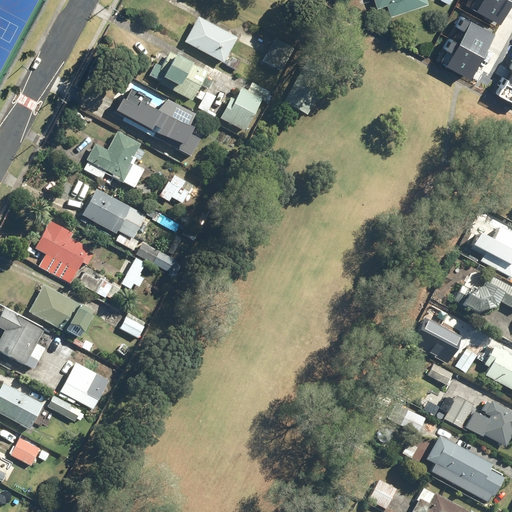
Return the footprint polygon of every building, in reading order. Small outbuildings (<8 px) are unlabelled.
[(374,0),(377,7),(386,3),(390,15),(428,2),(426,0),(374,0)] [(476,0),(471,9),(496,22),(507,0),(476,0)] [(237,38),(198,17),(184,42),(223,63),(237,38)] [(448,51),(441,63),(465,76),(489,32),(460,17),(454,27),(459,30),(453,41),(447,38),(442,48),(448,51)] [(293,48),(275,39),(263,61),(281,71),(293,48)] [(167,56),(162,53),(149,75),(160,81),(159,83),(191,101),(200,84),(209,89),(213,81),(205,76),(207,71),(199,67),(199,68),(191,63),(192,63),(175,54),(175,55),(169,52),(167,56)] [(242,61),(229,54),(223,64),(237,71),(242,61)] [(303,61),(284,96),(306,108),(326,73),(303,61)] [(511,62),(496,92),(511,100),(511,62)] [(235,100),(231,97),(220,118),(244,131),(261,99),(265,101),(270,92),(251,83),(247,91),(241,87),(235,100)] [(121,99),(115,110),(151,129),(184,145),(187,141),(189,142),(183,152),(191,156),(207,124),(193,117),(195,114),(167,99),(160,106),(149,101),(150,99),(130,89),(124,101),(121,99)] [(215,97),(206,92),(205,94),(200,91),(197,97),(202,100),(198,108),(207,112),(215,97)] [(140,144),(117,131),(107,150),(95,144),(86,160),(113,174),(111,177),(122,183),(123,182),(134,188),(144,170),(133,164),(135,159),(139,161),(144,152),(137,149),(140,144)] [(192,185),(174,175),(170,183),(168,182),(164,190),(163,189),(159,196),(169,201),(171,197),(182,203),(192,185)] [(96,189),(81,215),(116,234),(117,231),(120,232),(115,241),(133,250),(138,241),(133,238),(145,216),(96,189)] [(49,221),(34,248),(45,254),(38,266),(70,283),(81,262),(87,265),(93,254),(87,251),(89,248),(70,238),(72,233),(49,221)] [(489,251),(483,261),(511,276),(511,233),(502,228),(494,241),(483,234),(477,244),(489,251)] [(176,261),(142,242),(135,254),(169,273),(168,275),(174,278),(181,266),(175,263),(176,261)] [(145,264),(135,258),(121,284),(130,289),(133,284),(139,287),(143,279),(139,276),(141,274),(140,273),(145,264)] [(105,278),(87,268),(84,273),(83,273),(78,283),(105,298),(106,296),(113,300),(121,287),(113,282),(112,285),(104,280),(105,278)] [(511,287),(489,275),(483,286),(476,288),(473,294),(469,293),(463,304),(477,311),(496,306),(499,301),(511,307),(511,287)] [(80,305),(43,284),(28,312),(65,332),(66,330),(79,337),(91,316),(90,315),(93,310),(81,304),(80,305)] [(43,327),(5,307),(0,315),(0,327),(4,330),(0,338),(0,351),(25,365),(43,331),(41,330),(43,327)] [(126,317),(119,329),(137,338),(144,327),(126,317)] [(426,319),(413,346),(449,364),(462,337),(426,319)] [(78,346),(53,332),(49,340),(74,354),(78,346)] [(489,367),(485,375),(511,390),(511,355),(494,345),(484,364),(489,367)] [(477,355),(466,348),(454,366),(465,373),(477,355)] [(108,381),(75,363),(60,391),(61,392),(59,396),(74,404),(76,400),(93,409),(108,381)] [(452,374),(433,364),(427,375),(446,385),(452,374)] [(43,404),(3,383),(0,387),(0,413),(29,429),(43,404)] [(81,411),(54,396),(47,407),(74,422),(81,411)] [(511,412),(491,401),(489,404),(486,402),(481,410),(456,396),(444,419),(460,428),(461,425),(482,436),(483,434),(505,447),(511,434),(511,412)] [(425,418),(394,403),(387,419),(417,434),(425,418)] [(492,464),(439,435),(426,459),(435,464),(431,471),(488,502),(492,495),(494,496),(504,478),(489,470),(492,464)] [(40,449),(19,438),(10,455),(31,466),(40,449)] [(397,489),(379,479),(368,499),(386,509),(397,489)] [(418,501),(412,511),(411,511),(469,511),(435,493),(434,495),(422,488),(416,500),(418,501)]
